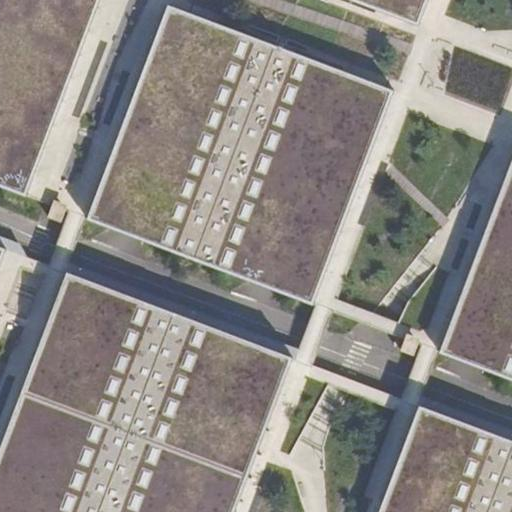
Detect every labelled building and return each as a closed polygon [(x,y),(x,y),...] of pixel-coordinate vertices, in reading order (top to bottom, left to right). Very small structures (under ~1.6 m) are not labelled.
[(96,0),(0,0),(0,184),(23,193),(96,0)] [(329,0),(419,34),(432,0),(329,0)] [(172,4),(91,218),(311,301),(392,86),(172,4)] [(511,164),(442,351),(511,377),(511,164)] [(66,272),(0,445),(0,511),(231,511),(290,356),(66,272)] [(511,511),(511,439),(420,405),(379,511),(511,511)]
